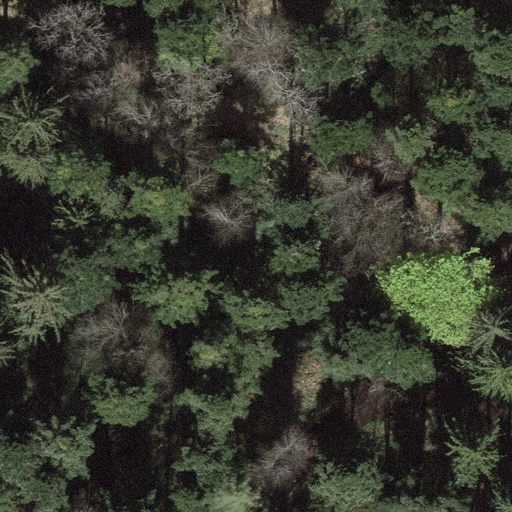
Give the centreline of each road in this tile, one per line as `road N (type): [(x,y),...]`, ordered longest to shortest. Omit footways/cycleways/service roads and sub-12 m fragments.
road 1 (track): [(248,511),(418,336)]
road 2 (track): [(418,336),(511,218)]
road 3 (track): [(511,434),(418,336)]
